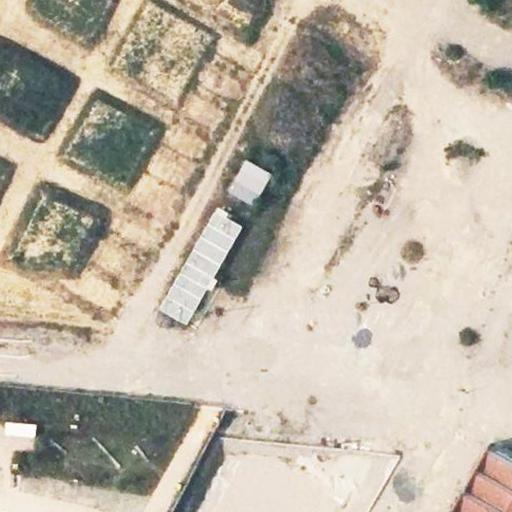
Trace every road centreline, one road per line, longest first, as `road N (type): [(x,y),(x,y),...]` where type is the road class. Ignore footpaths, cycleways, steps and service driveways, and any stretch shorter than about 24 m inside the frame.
road 1 (residential): [(0,365),(511,413)]
road 2 (unknown): [(447,0),(230,385)]
